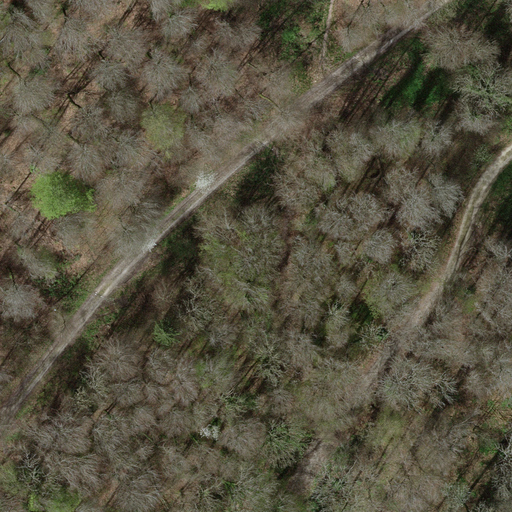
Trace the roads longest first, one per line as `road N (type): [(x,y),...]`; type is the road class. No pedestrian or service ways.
road 1 (track): [(0,428),(116,285),(312,95),(448,0)]
road 2 (track): [(511,151),(467,208),(402,345),(295,496)]
